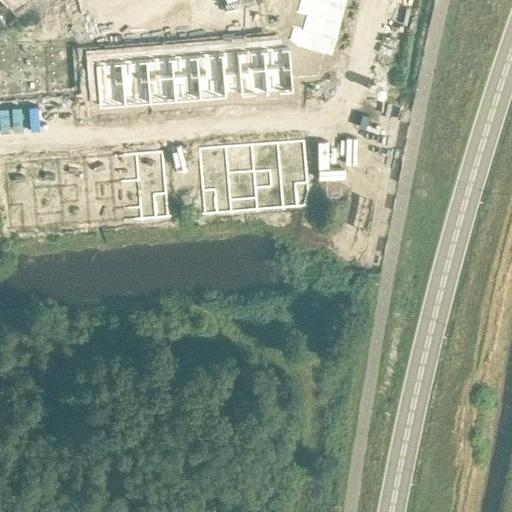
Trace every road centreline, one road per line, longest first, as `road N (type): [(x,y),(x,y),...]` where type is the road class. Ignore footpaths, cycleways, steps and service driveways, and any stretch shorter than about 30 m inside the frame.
road 1 (secondary): [(390,511),(442,286),(511,54)]
road 2 (residential): [(0,138),(348,114)]
